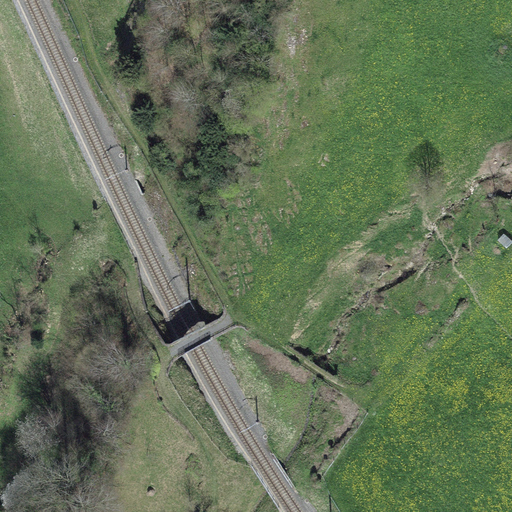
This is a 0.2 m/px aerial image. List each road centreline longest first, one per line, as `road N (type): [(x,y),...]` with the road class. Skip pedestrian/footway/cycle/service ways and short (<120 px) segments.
road 1 (track): [(203,440),(166,392),(168,354),(236,317),(292,354)]
road 2 (track): [(236,317),(175,207)]
